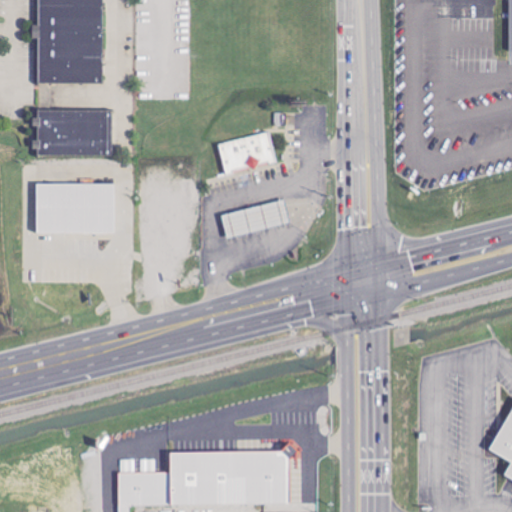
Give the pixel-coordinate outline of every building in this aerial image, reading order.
[(103,83),(104,0),(59,0),(39,0),(39,25),(32,25),(32,39),(39,39),(39,82),(103,83)] [(112,110),(37,111),(38,118),(32,118),(32,127),(38,127),(38,142),(35,142),(35,156),(112,155),(112,110)] [(226,174),(277,162),(271,132),(219,144),(226,174)] [(115,184),(37,184),(37,234),(115,234),(115,184)] [(292,224),(287,201),(223,214),(228,237),(292,224)] [(511,410),(491,452),(511,463),(504,478),(511,481),(511,410)] [(165,452),(167,504),(287,503),(287,451),(165,452)]
